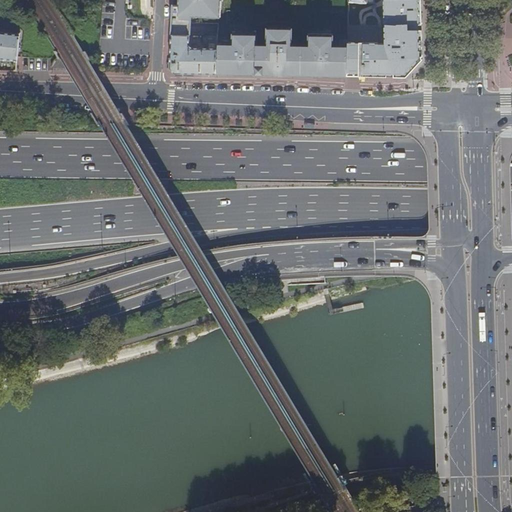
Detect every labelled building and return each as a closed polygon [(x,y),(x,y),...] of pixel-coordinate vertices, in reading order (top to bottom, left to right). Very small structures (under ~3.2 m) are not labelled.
[(179,0),(179,6),(173,5),(173,21),(191,21),(191,15),(219,16),(219,0),(179,0)] [(350,2),(349,11),(349,12),(379,12),(385,13),(385,17),(385,23),(398,24),(400,24),(409,23),(409,29),(423,29),(421,0),(374,0),(374,3),(367,2),(350,2)] [(398,32),(398,24),(385,23),(380,20),(365,21),(365,27),(385,28),(385,30),(387,31),(398,32)] [(191,21),(173,21),(172,34),(191,35),(191,21)] [(349,34),(348,47),(348,56),(348,77),(365,77),(374,77),(381,77),(386,77),(394,77),(399,77),(408,77),(413,72),(424,59),(423,44),(423,29),(409,29),(409,23),(400,24),(401,52),(398,52),(396,44),(394,44),(394,35),(373,34),(373,44),(362,44),(362,52),(352,52),(352,44),(355,44),(355,34),(349,34)] [(270,40),(271,30),(268,30),(267,46),(256,46),(256,34),(232,33),(232,45),(217,45),(217,74),(236,75),(235,72),(246,72),(246,75),(264,75),(264,73),(268,73),(270,55),(270,40)] [(291,30),(271,30),(270,40),(270,55),(295,55),(295,76),(300,76),(319,76),(319,72),(321,72),(322,56),(348,56),(348,47),(333,47),(333,34),(309,34),(309,47),(291,46),(291,30)] [(0,58),(3,58),(16,60),(19,34),(8,33),(0,31),(0,58)] [(191,35),(172,34),(170,68),(176,74),(182,74),(202,74),(217,74),(217,45),(218,35),(204,35),(204,44),(211,44),(211,46),(214,46),(214,48),(193,48),(190,45),(191,35)] [(295,55),(270,55),(268,73),(294,74),(294,76),(295,76),(295,55)] [(348,77),(348,56),(322,56),(321,72),(330,72),(330,76),(348,77)]
